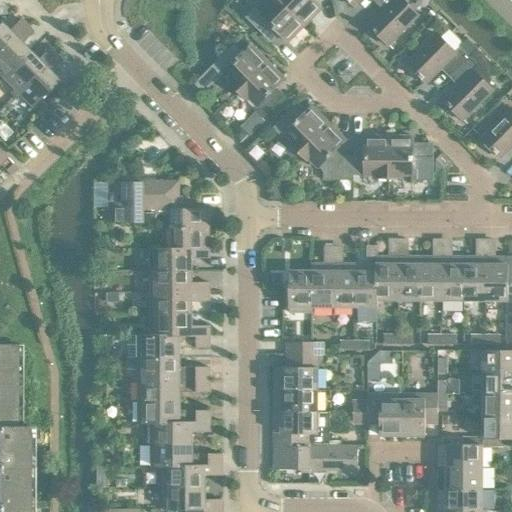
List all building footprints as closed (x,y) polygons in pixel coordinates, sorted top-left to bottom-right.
[(305,25),(278,0),(271,0),(266,5),(268,7),(260,14),(255,8),(245,17),(265,37),(274,28),(288,42),(305,25)] [(278,0),(305,25),(322,8),(313,0),(278,0)] [(383,0),(388,5),(368,25),(372,29),(376,33),(388,45),(418,16),(402,0),(383,0)] [(0,50),(26,25),(19,19),(8,30),(0,21),(0,50)] [(0,75),(2,78),(29,51),(21,43),(32,31),(26,25),(0,50),(0,75)] [(452,74),(469,57),(460,48),(455,53),(436,34),(406,64),(418,76),(422,80),(426,83),(444,66),(452,74)] [(229,82),(238,91),(268,61),(251,44),(237,58),(228,50),(211,67),(221,76),(224,73),(231,80),(229,82)] [(9,93),(12,96),(55,54),(48,48),(37,59),(29,51),(2,78),(13,89),(9,93)] [(55,54),(12,96),(15,100),(19,95),(31,107),(58,80),(50,72),(61,60),(55,54)] [(478,67),(469,57),(452,74),(460,82),(443,100),(447,104),(450,108),(462,120),(493,91),(473,71),(478,67)] [(268,61),(238,91),(247,100),(249,98),(256,105),(253,108),(262,118),(279,101),(271,92),(285,78),(268,61)] [(290,143),(299,152),(329,123),(312,106),(298,120),(289,111),(272,128),(282,137),(285,134),(292,141),(290,143)] [(511,110),(511,109),(481,139),(493,151),(496,155),(497,154),(501,158),(511,146),(511,110)] [(262,118),(256,111),(250,117),(259,126),(265,120),(262,118)] [(299,152),(308,161),(310,160),(318,168),(319,167),(323,171),(323,179),(353,179),(353,175),(353,155),(342,155),(343,152),(338,147),(346,139),(329,123),(299,152)] [(243,129),(238,129),(232,134),(241,142),(249,134),(243,129)] [(376,177),(389,178),(389,136),(365,136),(365,152),(353,152),(353,155),(353,175),(376,175),(376,177)] [(413,136),(389,136),(389,178),(401,178),(401,175),(412,175),(412,180),(433,180),(433,147),(413,147),(413,136)] [(0,164),(10,175),(17,168),(0,151),(0,164)] [(156,196),(156,181),(156,180),(142,180),(142,182),(109,182),(109,222),(144,222),(143,209),(156,209),(156,196)] [(176,196),(175,190),(175,181),(156,181),(156,196),(176,196)] [(209,249),(209,208),(181,208),(181,196),(176,196),(156,196),(156,209),(156,214),(167,214),(172,214),(172,248),(150,248),(150,249),(209,249)] [(150,249),(150,270),(192,270),(191,258),(209,258),(209,249),(150,249)] [(377,300),(398,300),(398,256),(376,256),(376,264),(377,264),(376,300),(377,300)] [(420,300),(420,257),(398,256),(398,300),(420,300)] [(442,300),(442,257),(420,257),(420,300),(442,300)] [(464,300),(464,257),(442,257),(442,300),(464,300)] [(485,300),(486,257),(464,257),(464,300),(485,300)] [(507,300),(507,292),(507,257),(486,257),(485,300),(507,300)] [(313,307),(333,307),(334,263),(311,263),(311,271),(312,271),(312,312),(313,312),(313,307)] [(355,307),(355,264),(334,263),(333,307),(355,307)] [(376,300),(377,264),(376,264),(355,264),(355,307),(377,307),(377,300),(376,300)] [(150,270),(150,292),(209,292),(209,282),(192,283),(192,270),(150,270)] [(312,312),(312,271),(311,271),(289,271),(289,312),(312,312)] [(150,292),(150,314),(192,313),(192,301),(209,301),(209,292),(150,292)] [(192,326),(192,313),(150,314),(151,334),(138,334),(138,335),(209,335),(209,326),(192,326)] [(384,343),(398,344),(398,333),(384,333),(384,343)] [(398,344),(413,344),(413,333),(398,333),(398,344)] [(428,344),(442,344),(442,334),(428,334),(428,344)] [(442,344),(458,344),(458,334),(442,334),(442,344)] [(471,344),(485,344),(485,334),(471,334),(471,344)] [(485,334),(485,344),(501,344),(500,335),(485,334)] [(138,335),(138,357),(179,357),(179,348),(209,347),(209,335),(138,335)] [(340,350),(354,350),(355,340),(340,340),(340,350)] [(354,350),(370,351),(370,340),(355,340),(354,350)] [(311,342),(289,342),(287,342),(287,355),(311,355),(311,342)] [(318,355),(325,355),(325,342),(311,342),(311,355),(318,355)] [(0,511),(27,511),(28,426),(16,426),(16,344),(0,344),(0,511)] [(483,373),(511,373),(511,350),(483,350),(483,373)] [(274,390),(318,390),(318,355),(311,355),(287,355),(287,367),(274,367),(274,390)] [(138,357),(138,379),(210,379),(210,367),(179,367),(179,357),(138,357)] [(438,358),(438,373),(448,373),(448,358),(438,358)] [(511,373),(483,373),(483,395),(511,394),(511,373)] [(138,379),(139,401),(180,401),(180,392),(210,392),(210,379),(138,379)] [(438,380),(438,395),(447,395),(447,380),(438,380)] [(318,412),(318,411),(318,390),(274,390),(274,411),(318,412)] [(380,436),(403,436),(403,394),(367,394),(367,400),(368,412),(367,423),(380,423),(380,436)] [(438,424),(438,409),(438,395),(403,394),(403,436),(425,436),(425,424),(438,424)] [(511,394),(483,395),(483,416),(511,416),(511,394)] [(438,395),(438,409),(447,409),(447,395),(438,395)] [(353,412),(368,412),(367,400),(353,399),(353,412)] [(180,410),(180,401),(139,401),(139,423),(210,423),(210,410),(180,410)] [(312,443),(330,443),(330,411),(318,411),(318,412),(274,411),(274,433),(310,434),(312,434),(312,443)] [(367,423),(368,412),(353,412),(353,423),(367,423)] [(511,416),(483,416),(483,437),(483,439),(502,439),(511,439),(511,416)] [(151,424),(151,444),(192,444),(192,432),(210,432),(210,423),(139,423),(139,424),(151,424)] [(310,446),(310,434),(274,433),(274,469),(309,469),(309,446),(310,446)] [(151,444),(151,466),(222,466),(222,453),(192,453),(192,444),(151,444)] [(483,445),(463,445),(439,445),(439,467),(482,467),(482,446),(483,446),(483,445)] [(309,469),(357,470),(358,446),(310,446),(309,446),(309,469)] [(164,467),(164,487),(205,487),(205,475),(222,475),(222,466),(151,466),(151,467),(164,467)] [(482,467),(439,467),(439,489),(482,489),(482,467)] [(164,487),(164,509),(186,509),(223,509),(223,499),(205,500),(205,487),(164,487)] [(482,510),(482,509),(482,489),(439,489),(439,511),(446,511),(482,510)]
